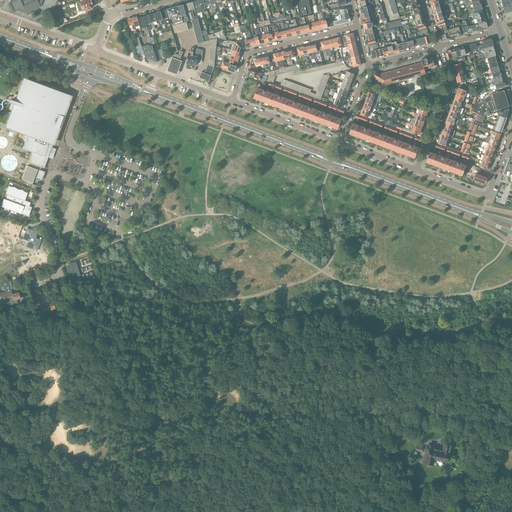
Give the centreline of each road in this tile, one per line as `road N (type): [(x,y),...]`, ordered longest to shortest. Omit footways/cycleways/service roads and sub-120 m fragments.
road 1 (unclassified): [(25,282),(60,276),(41,195),(50,175),(81,181),(90,168),(90,151),(68,140),(90,75)]
road 2 (secondary): [(439,200),(200,112)]
road 3 (residential): [(231,101),(251,52),(357,25)]
road 4 (residential): [(417,171),(448,89),(438,46)]
